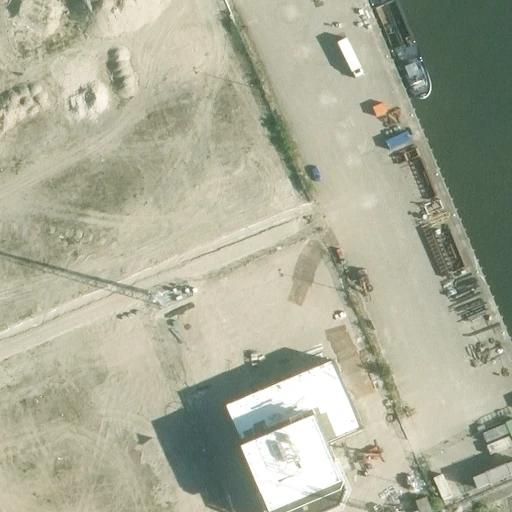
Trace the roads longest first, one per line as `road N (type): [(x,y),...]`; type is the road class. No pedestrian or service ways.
road 1 (unclassified): [(274,0),(412,350)]
road 2 (unknown): [(223,0),(0,97)]
